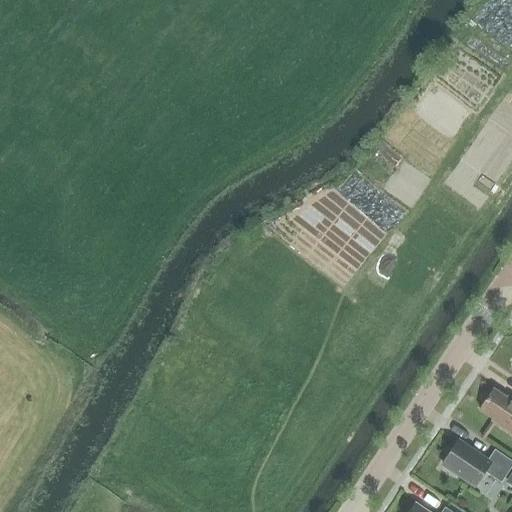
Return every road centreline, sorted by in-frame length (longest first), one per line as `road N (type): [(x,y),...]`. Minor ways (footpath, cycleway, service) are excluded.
road 1 (tertiary): [(352,511),(511,275)]
road 2 (track): [(256,511),(291,377)]
